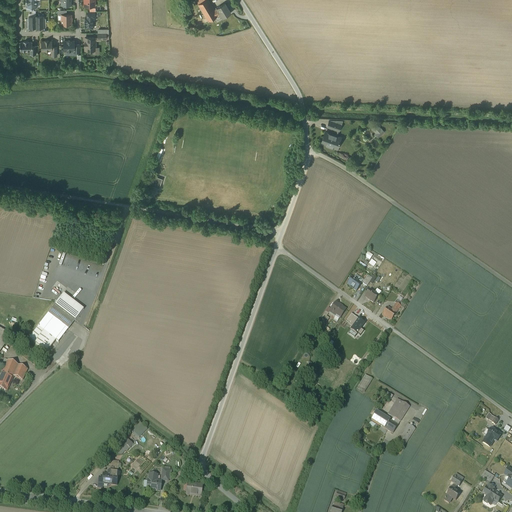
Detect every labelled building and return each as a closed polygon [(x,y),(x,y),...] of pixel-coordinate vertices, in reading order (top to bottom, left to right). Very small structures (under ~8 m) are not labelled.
[(214,10),(208,0),(204,0),(198,4),(203,12),(208,21),(218,16),(214,10)] [(225,3),(217,8),(214,10),(218,16),(220,14),(223,18),(231,13),(225,3)] [(67,15),(62,15),(61,15),(62,24),(71,24),(71,15),(67,15)] [(86,18),(85,18),(85,28),(93,28),(93,18),(86,18)] [(95,37),(85,38),(85,42),(85,46),(85,50),(94,50),(95,48),(95,37)] [(28,41),(24,41),(24,42),(20,42),(20,51),(20,50),(30,50),(32,50),(32,45),(32,42),(28,42),(28,41)] [(49,41),(45,41),(42,41),(42,51),(52,51),(52,47),(52,41),(49,41)] [(71,41),(68,41),(64,41),(64,51),(74,51),(74,45),(74,41),(71,41)] [(332,135),(326,133),(321,145),(337,151),(342,139),(338,137),(343,125),(330,120),(327,128),(334,131),(332,135)] [(385,131),(377,124),(371,130),(376,134),(374,136),(378,139),(385,131)] [(163,180),(154,176),(151,185),(160,189),(163,180)] [(353,277),(347,285),(358,293),(364,285),(353,277)] [(368,287),(372,279),(369,277),(363,284),(368,287)] [(382,296),(372,289),(366,298),(375,305),(382,296)] [(84,310),(63,294),(55,305),(75,321),(84,310)] [(393,311),(389,308),(383,317),(391,323),(402,307),(398,304),(393,311)] [(55,305),(29,339),(47,353),(56,341),(58,343),(75,321),(55,305)] [(333,311),(332,313),(341,319),(347,311),(338,305),(333,311)] [(0,351),(11,337),(1,330),(0,331),(0,351)] [(358,337),(348,330),(344,337),(354,344),(358,337)] [(35,355),(27,349),(22,357),(35,366),(38,362),(33,359),(35,355)] [(350,358),(346,363),(353,368),(359,360),(355,357),(353,360),(350,358)] [(27,370),(8,361),(3,371),(14,376),(13,377),(22,381),(27,370)] [(14,376),(3,371),(0,378),(0,387),(7,391),(13,377),(14,376)] [(410,408),(398,401),(388,416),(401,424),(410,408)] [(399,425),(378,413),(373,421),(387,431),(388,429),(394,433),(399,425)] [(498,420),(489,414),(486,419),(495,425),(498,420)] [(416,430),(408,426),(396,445),(404,449),(416,430)] [(493,428),(483,443),(490,448),(494,441),(496,442),(501,435),(495,431),(496,430),(493,428)] [(130,438),(116,453),(120,457),(126,450),(126,451),(135,442),(130,438)] [(173,461),(166,456),(162,462),(168,466),(173,461)] [(119,462),(111,461),(110,467),(108,467),(108,470),(113,471),(113,470),(118,471),(119,466),(118,466),(119,462)] [(170,470),(163,469),(161,480),(168,481),(170,470)] [(494,477),(485,471),(481,477),(491,483),(494,477)] [(185,472),(176,488),(180,491),(190,475),(185,472)] [(161,483),(155,482),(155,480),(157,481),(157,476),(150,474),(149,480),(148,480),(147,489),(160,491),(161,483)] [(447,495),(453,499),(456,501),(460,494),(455,490),(457,486),(459,487),(464,479),(456,474),(450,484),(453,486),(447,495)] [(108,475),(103,475),(102,483),(115,485),(116,477),(116,476),(108,475)] [(204,485),(192,483),(191,491),(197,492),(197,491),(199,490),(199,489),(204,489),(204,485)] [(494,488),(489,485),(483,494),(487,496),(484,501),(484,503),(487,505),(489,505),(492,501),(493,501),(498,503),(502,497),(493,491),(494,488)] [(191,491),(189,499),(202,501),(203,493),(197,492),(191,491)] [(346,494),(338,491),(336,497),(344,500),(346,494)] [(453,499),(447,495),(444,501),(449,504),(453,499)] [(339,504),(335,503),(334,507),(333,506),(330,511),(341,511),(343,509),(342,509),(343,508),(339,506),(339,504)]
